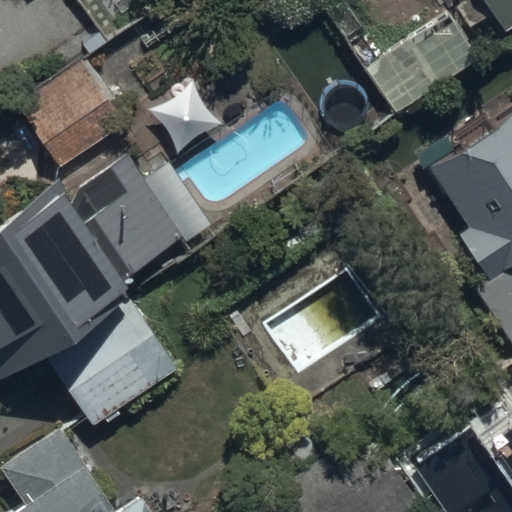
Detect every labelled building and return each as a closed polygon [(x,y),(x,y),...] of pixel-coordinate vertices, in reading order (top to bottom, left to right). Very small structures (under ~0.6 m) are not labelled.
[(511,0),(481,0),(505,35),(511,29),(511,0)] [(24,100),(66,163),(130,120),(88,57),(24,100)] [(511,108),(428,164),(501,272),(511,264),(511,108)] [(57,175),(0,213),(0,380),(134,290),(126,278),(184,238),(126,152),(68,192),(57,175)] [(263,504),(268,511),(404,511),(424,499),(376,428),(263,504)] [(511,511),(511,430),(486,448),(472,428),(418,466),(449,511),(511,511)] [(115,511),(85,467),(60,430),(0,470),(0,472),(24,508),(17,511),(115,511)]
